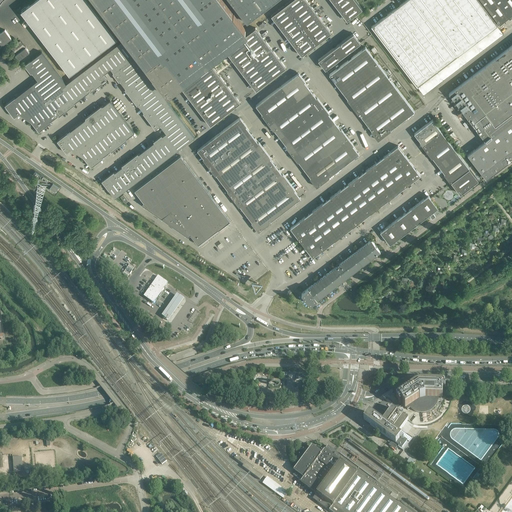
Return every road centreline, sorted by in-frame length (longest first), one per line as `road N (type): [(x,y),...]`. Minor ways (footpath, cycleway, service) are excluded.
road 1 (primary): [(0,417),(109,400),(245,355),(338,350)]
road 2 (unclassified): [(400,131),(431,179),(295,283),(283,279)]
road 3 (primary): [(233,347),(88,395),(0,400)]
road 4 (primary): [(412,336),(233,347)]
road 5 (secondary): [(194,396),(264,429),(331,414),(348,396)]
road 6 (secondary): [(107,239),(123,238),(173,267),(244,320)]
road 7 (primary): [(412,336),(295,334),(253,317)]
road 8 (secondary): [(248,313),(115,224)]
road 9 (secondary): [(342,389),(323,407),(271,418),(194,396)]
road 10 (primary): [(366,352),(511,360)]
road 11 (unclassified): [(254,242),(185,151),(208,133)]
road 12 (secondary): [(115,224),(0,140)]
road 13 (unclassified): [(136,478),(0,497)]
road 14 (secondary): [(0,154),(83,262)]
road 15 (unclassified): [(391,0),(364,20),(428,97)]
